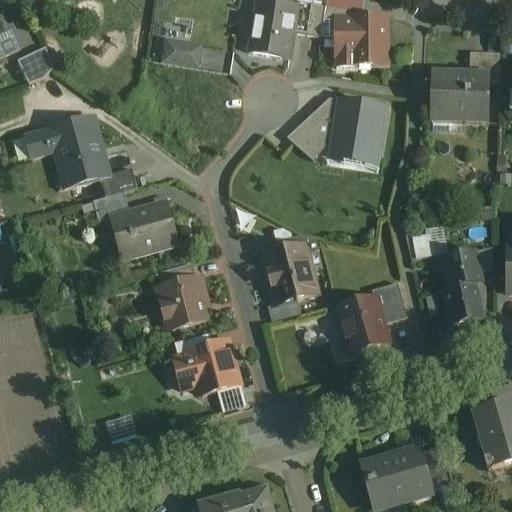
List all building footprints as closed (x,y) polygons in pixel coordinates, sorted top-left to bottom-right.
[(335,0),(326,0),(325,9),(323,23),(335,23),(335,21),(348,21),(348,11),(334,10),(335,0)] [(296,9),(256,3),(251,31),(247,30),(244,50),(248,51),(247,55),(289,62),(293,36),(297,10),(296,9)] [(325,9),(297,4),(296,9),(297,10),(293,36),(320,41),(323,23),(325,9)] [(348,21),(335,21),(335,23),(335,59),(336,59),(336,71),(357,71),(357,68),(387,67),(387,21),(348,21)] [(0,35),(0,61),(19,52),(11,34),(2,39),(0,35)] [(201,50),(167,43),(163,65),(197,71),(201,50)] [(45,50),(17,64),(28,87),(43,82),(53,71),(45,50)] [(499,57),(469,56),(468,78),(470,77),(470,82),(486,82),(486,84),(499,84),(499,57)] [(468,78),(432,77),(432,121),(463,122),(463,126),(485,126),(486,84),(486,82),(470,82),(470,77),(468,78)] [(319,116),(312,122),(310,120),(287,141),(313,164),(327,148),(328,148),(335,103),(329,102),(317,113),(319,116)] [(385,109),(336,102),(328,148),(328,150),(333,151),(333,150),(346,152),(344,165),(361,168),(363,155),(376,157),(376,158),(381,158),(389,110),(385,109)] [(92,123),(50,134),(65,192),(101,183),(108,181),(108,179),(92,123)] [(131,173),(108,179),(108,181),(101,183),(106,202),(124,197),(137,193),(131,173)] [(106,202),(93,205),(99,227),(113,223),(112,222),(129,217),(124,197),(106,202)] [(129,217),(112,222),(113,223),(123,263),(175,249),(164,207),(129,217)] [(298,239),(282,243),(285,255),(304,250),(306,257),(319,254),(316,243),(298,239)] [(426,239),(412,241),(416,263),(430,260),(426,239)] [(285,255),(263,260),(275,309),(317,298),(306,257),(304,250),(285,255)] [(474,254),(442,261),(449,293),(442,294),(450,330),(483,322),(479,304),(476,289),(482,287),(474,254)] [(192,267),(157,277),(161,291),(196,282),(192,267)] [(196,282),(161,291),(161,292),(156,293),(160,309),(165,308),(169,322),(172,334),(206,324),(201,303),(206,302),(200,281),(196,282)] [(397,287),(371,294),(374,302),(375,302),(383,329),(407,322),(397,287)] [(374,302),(337,313),(341,327),(350,356),(388,347),(383,329),(375,302),(374,302)] [(218,335),(183,345),(186,356),(221,347),(218,335)] [(221,347),(186,356),(189,369),(187,370),(188,372),(190,372),(194,387),(193,388),(193,391),(195,390),(197,396),(202,399),(236,390),(239,385),(229,349),(225,346),(221,347)] [(511,406),(474,417),(488,464),(484,465),(487,472),(511,464),(511,406)] [(440,450),(418,457),(429,494),(451,487),(440,450)] [(398,460),(362,470),(363,472),(368,471),(372,485),(367,486),(374,511),(385,511),(395,509),(394,507),(412,502),(413,504),(430,499),(418,457),(418,454),(415,455),(416,457),(398,462),(398,460)] [(254,511),(266,494),(241,501),(240,500),(238,498),(198,509),(199,511),(254,511)] [(271,511),(266,494),(254,511),(271,511)]
